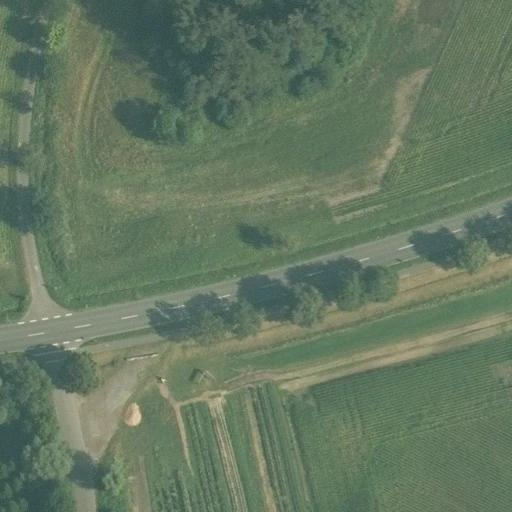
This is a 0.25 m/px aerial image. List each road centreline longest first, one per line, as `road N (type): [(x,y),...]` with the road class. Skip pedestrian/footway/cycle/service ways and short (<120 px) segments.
road 1 (tertiary): [(511,212),(337,269),(47,333)]
road 2 (unclassified): [(47,333),(86,511)]
